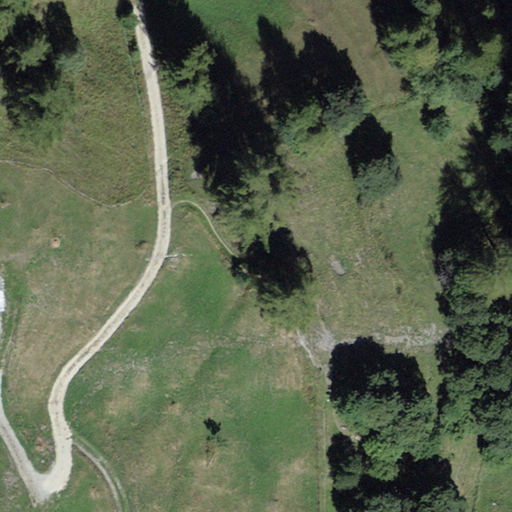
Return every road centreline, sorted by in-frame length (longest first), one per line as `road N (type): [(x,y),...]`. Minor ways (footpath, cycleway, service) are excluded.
road 1 (track): [(162,208),(150,272),(58,387),(62,462),(45,483)]
road 2 (track): [(137,0),(162,208)]
